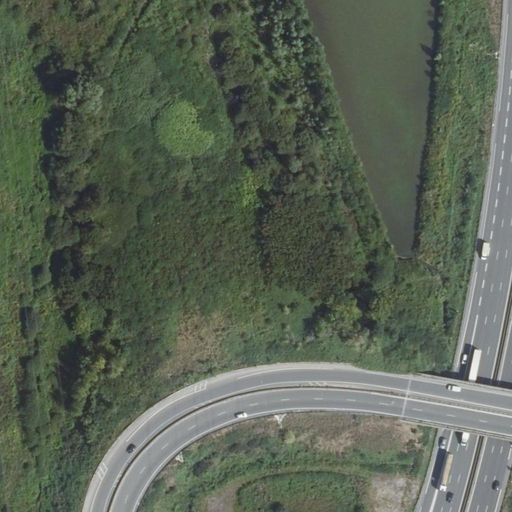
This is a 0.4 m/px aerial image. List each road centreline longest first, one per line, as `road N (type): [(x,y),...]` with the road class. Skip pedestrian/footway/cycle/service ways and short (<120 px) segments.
road 1 (motorway): [(511,404),(359,378),(248,382),(196,399),(150,427),(117,464),(96,511)]
road 2 (motorway): [(122,511),(151,458),(172,439),(250,406),(352,399),(511,428)]
road 3 (motorway): [(492,318),(470,352),(424,511)]
road 4 (motorway): [(492,318),(446,511)]
road 5 (motorway): [(482,511),(511,378)]
road 6 (motorway): [(511,190),(492,318)]
